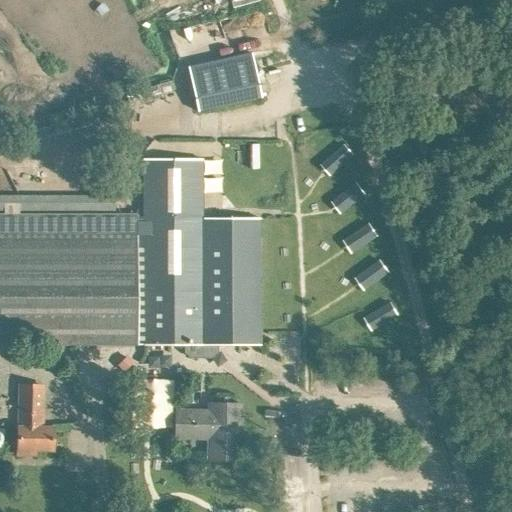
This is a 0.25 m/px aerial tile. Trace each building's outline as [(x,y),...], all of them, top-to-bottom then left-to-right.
[(199,111),(260,98),(250,52),(189,65),(199,111)] [(358,155),(348,144),(323,166),(333,178),(358,155)] [(203,158),(142,159),(143,215),(141,346),(144,346),(184,345),(184,353),(190,358),(211,358),(217,353),(218,345),(258,345),(258,219),(203,220),(203,158)] [(361,182),(333,203),(343,215),(370,194),(361,182)] [(3,215),(0,214),(0,346),(41,347),(41,363),(72,362),(72,346),(141,346),(143,215),(117,215),(19,215),(19,211),(114,211),(114,196),(0,195),(0,210),(3,211),(3,215)] [(371,221),(343,238),(353,253),(380,236),(371,221)] [(382,259),(356,279),(365,291),(391,271),(382,259)] [(393,301),(365,320),(373,333),(402,314),(393,301)] [(130,352),(120,358),(125,365),(135,359),(130,352)] [(19,387),(18,435),(17,455),(35,456),(35,450),(52,450),(52,430),(42,430),(43,388),(19,387)] [(175,412),(175,418),(175,438),(208,438),(208,460),(240,461),(241,441),(241,405),(209,405),(209,412),(175,412)]
